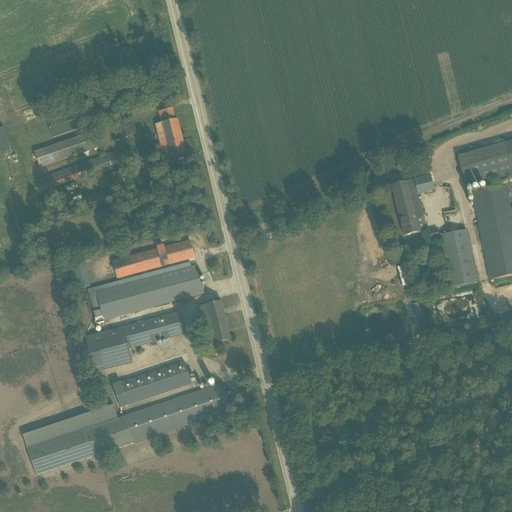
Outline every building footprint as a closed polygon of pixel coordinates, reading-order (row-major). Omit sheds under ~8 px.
[(112,42),(95,47),(99,58),(115,53),(112,42)] [(96,102),(47,119),(54,139),(93,125),(93,122),(102,119),(96,102)] [(132,119),(110,128),(116,142),(138,133),(132,119)] [(164,160),(170,158),(171,161),(187,157),(178,120),(175,121),(162,123),(155,125),(162,151),(164,160)] [(0,126),(0,152),(9,150),(3,126),(0,126)] [(95,131),(35,152),(40,169),(101,148),(95,131)] [(466,188),(511,175),(511,142),(458,157),(466,188)] [(78,165),(37,180),(41,193),(122,162),(117,150),(101,156),(101,157),(78,166),(78,165)] [(154,173),(152,165),(143,167),(144,175),(154,173)] [(109,175),(115,190),(126,186),(120,170),(109,175)] [(169,177),(170,183),(187,179),(186,175),(182,176),(176,178),(175,175),(169,177)] [(392,186),(405,237),(420,233),(427,232),(424,219),(417,193),(434,189),(431,176),(392,186)] [(511,208),(511,209),(506,187),(472,194),(479,227),(475,228),(477,237),(481,236),(490,280),(511,275),(511,216),(511,215),(511,208)] [(133,192),(135,198),(154,195),(153,188),(133,192)] [(437,230),(429,233),(432,240),(440,237),(437,230)] [(451,288),(477,283),(466,231),(440,236),(451,288)] [(117,279),(194,258),(190,242),(114,262),(117,279)] [(72,289),(89,286),(84,261),(68,263),(72,289)] [(190,263),(88,291),(96,321),(95,321),(96,325),(97,325),(104,323),(104,321),(204,294),(197,267),(192,268),(190,263)] [(402,288),(404,287),(408,286),(403,267),(397,268),(402,288)] [(216,344),(231,340),(221,302),(198,308),(205,335),(208,346),(216,344)] [(424,303),(418,304),(421,316),(427,314),(424,303)] [(184,334),(178,313),(123,327),(86,337),(90,352),(80,354),(82,362),(91,360),(95,374),(133,364),(129,349),(184,334)] [(193,384),(196,383),(194,377),(190,378),(185,363),(121,384),(121,383),(113,386),(120,409),(193,384)] [(126,447),(232,411),(222,384),(125,417),(118,419),(113,406),(23,436),(27,451),(28,451),(36,476),(54,471),(63,467),(126,447)]
